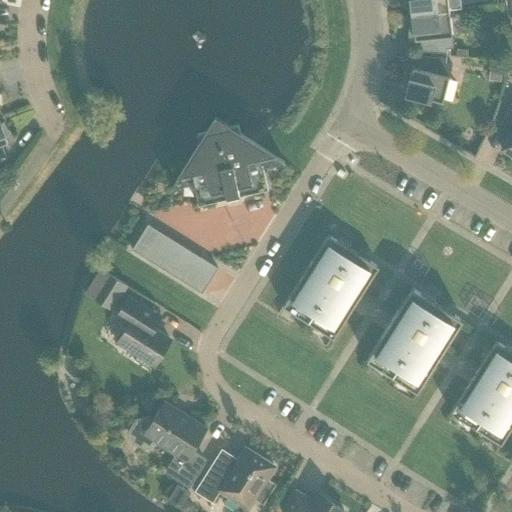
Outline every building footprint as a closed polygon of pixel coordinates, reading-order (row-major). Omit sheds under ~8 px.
[(412,14),(449,10),(448,0),(406,0),(409,8),(411,8),(412,14)] [(449,10),(412,14),(413,20),(410,20),(409,41),(416,40),(416,39),(422,39),(423,50),(420,50),(420,51),(446,53),(447,49),(453,48),(449,10)] [(446,58),(420,56),(420,57),(423,58),(420,69),(414,67),(407,65),(405,85),(408,86),(406,93),(442,102),(452,64),(446,63),(446,58)] [(511,130),(501,149),(511,154),(511,102),(500,122),(511,129),(511,130)] [(284,163),(285,162),(254,142),(241,134),(239,124),(229,126),(215,118),(207,132),(197,134),(199,143),(191,157),(172,187),(173,188),(185,168),(191,171),(198,204),(229,197),(230,203),(233,202),(233,201),(240,199),(239,195),(268,188),(261,155),(264,150),(284,163)] [(1,124),(0,122),(0,158),(6,156),(1,144),(7,142),(7,143),(13,140),(3,122),(1,124)] [(158,230),(148,224),(132,249),(142,256),(158,230)] [(168,237),(158,230),(142,256),(152,262),(168,237)] [(328,234),(283,306),(333,338),(379,266),(328,234)] [(178,243),(168,237),(152,262),(163,268),(178,243)] [(189,250),(178,243),(163,268),(173,275),(189,250)] [(199,256),(189,250),(173,275),(183,281),(199,256)] [(218,268),(199,256),(183,281),(202,293),(218,268)] [(100,269),(84,294),(112,311),(128,286),(100,269)] [(366,359),(417,391),(462,319),(412,287),(366,359)] [(146,323),(153,311),(129,296),(115,318),(127,326),(117,342),(137,355),(134,360),(149,369),(169,337),(146,323)] [(501,444),(511,426),(511,350),(496,340),(450,412),(501,444)] [(166,471),(188,485),(205,459),(192,451),(207,428),(190,417),(189,419),(163,403),(153,420),(148,418),(137,420),(131,430),(133,441),(143,447),(154,445),(157,440),(178,453),(166,471)] [(232,469),(216,459),(195,491),(212,502),(219,490),(244,506),(251,504),(257,494),(258,495),(268,479),(267,479),(275,466),(245,448),(232,469)] [(190,492),(177,484),(167,500),(180,509),(190,492)] [(343,511),(344,511),(319,495),(311,507),(304,502),(307,498),(296,492),(283,511),(343,511)]
